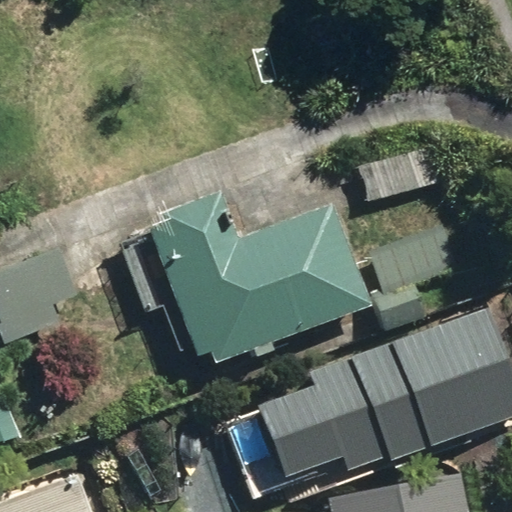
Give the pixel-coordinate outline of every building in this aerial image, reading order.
[(414,148),(355,169),(367,204),(426,184),(414,148)] [(212,352),(218,365),(256,351),(258,358),(276,351),(273,344),(373,306),(335,204),(240,240),(222,192),(160,216),(163,225),(150,231),(198,357),(212,352)] [(0,271),(0,347),(61,322),(54,306),(78,296),(57,248),(0,271)] [(0,445),(10,441),(0,414),(0,445)] [(89,511),(74,466),(0,491),(0,511),(89,511)] [(470,511),(463,476),(328,502),(330,511),(470,511)]
